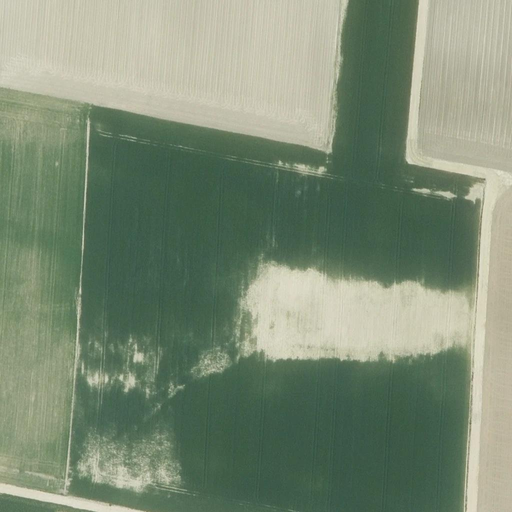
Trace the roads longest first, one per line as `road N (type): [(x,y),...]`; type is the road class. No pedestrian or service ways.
road 1 (track): [(426,0),(413,158),(493,175),(473,511)]
road 2 (track): [(131,511),(0,489)]
